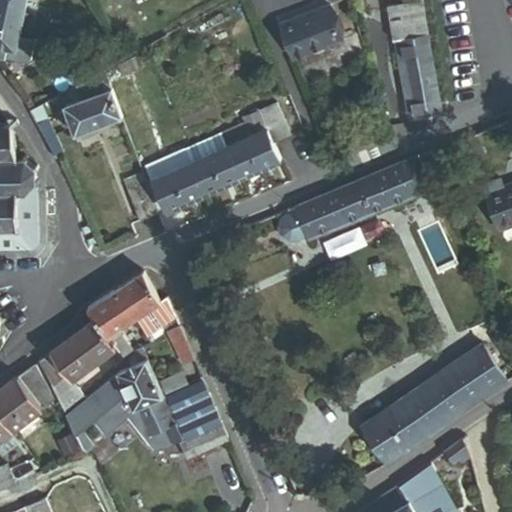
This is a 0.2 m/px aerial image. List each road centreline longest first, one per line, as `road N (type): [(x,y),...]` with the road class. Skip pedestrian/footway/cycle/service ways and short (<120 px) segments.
road 1 (residential): [(511,107),(167,246)]
road 2 (residential): [(167,246),(282,511)]
road 3 (residential): [(0,87),(55,171),(94,282)]
road 4 (residential): [(333,511),(511,394)]
road 5 (unknown): [(109,511),(83,465),(67,463),(0,493)]
